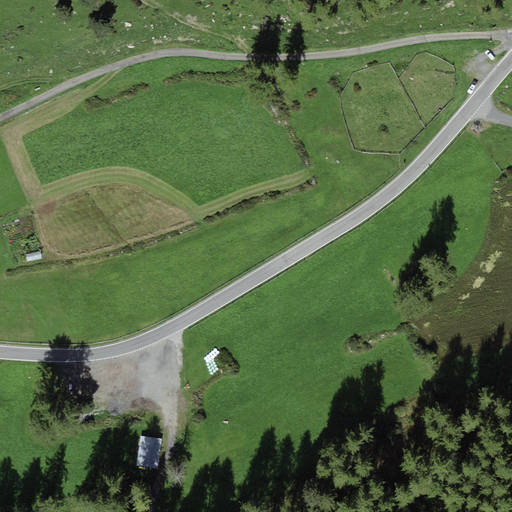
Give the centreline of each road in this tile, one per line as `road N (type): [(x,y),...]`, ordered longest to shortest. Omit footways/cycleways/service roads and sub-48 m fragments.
road 1 (tertiary): [(0,350),(83,354),(168,328),(384,195),(511,58)]
road 2 (track): [(511,31),(261,55),(151,49),(0,112)]
road 3 (track): [(168,328),(171,436),(151,511)]
road 4 (track): [(143,0),(261,55)]
